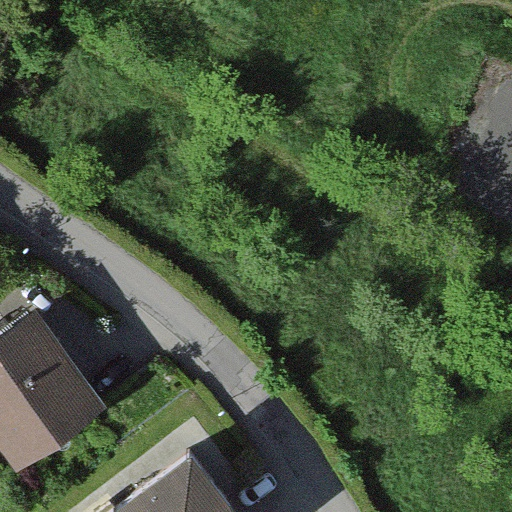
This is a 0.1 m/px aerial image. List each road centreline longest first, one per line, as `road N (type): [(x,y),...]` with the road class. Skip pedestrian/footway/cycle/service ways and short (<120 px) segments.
road 1 (residential): [(336,511),(213,348),(0,186)]
road 2 (track): [(444,168),(394,118),(384,83),(398,27),(446,0)]
